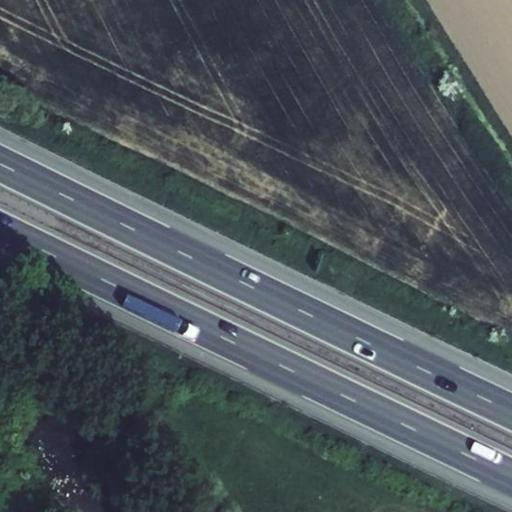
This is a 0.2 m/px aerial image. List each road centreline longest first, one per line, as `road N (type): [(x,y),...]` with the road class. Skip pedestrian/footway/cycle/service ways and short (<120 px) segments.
road 1 (motorway): [(511,411),(0,163)]
road 2 (motorway): [(0,228),(511,475)]
